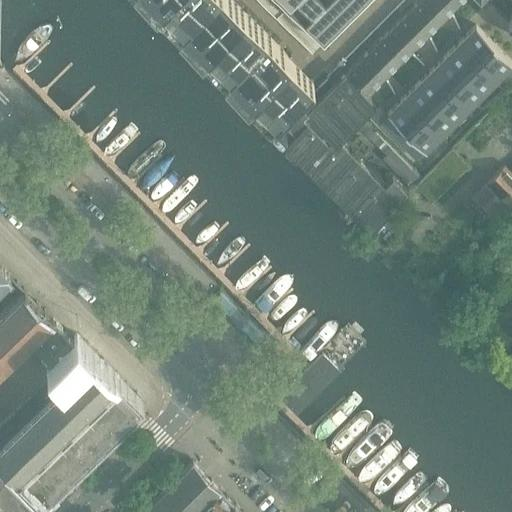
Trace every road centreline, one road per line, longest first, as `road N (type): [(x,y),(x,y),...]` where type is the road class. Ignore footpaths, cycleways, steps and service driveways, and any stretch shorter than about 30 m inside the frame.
road 1 (tertiary): [(184,405),(201,381),(200,359),(178,319),(104,238)]
road 2 (tertiary): [(73,268),(155,348),(184,405)]
road 3 (unclassified): [(306,511),(226,430),(184,405)]
road 4 (tertiary): [(104,238),(0,127)]
road 5 (tertiary): [(78,511),(184,405)]
